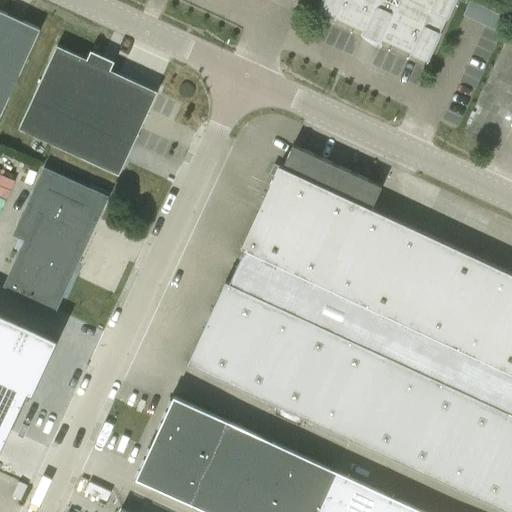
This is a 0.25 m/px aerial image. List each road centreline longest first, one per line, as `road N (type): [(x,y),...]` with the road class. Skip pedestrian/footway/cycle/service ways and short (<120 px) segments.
road 1 (unclassified): [(40,511),(244,76)]
road 2 (unclassified): [(511,200),(244,76)]
road 3 (unclassified): [(244,76),(78,0)]
